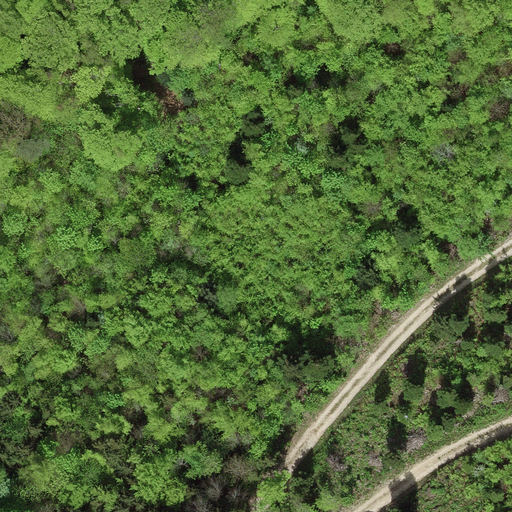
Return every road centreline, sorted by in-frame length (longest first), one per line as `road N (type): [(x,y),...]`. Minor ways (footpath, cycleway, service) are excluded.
road 1 (track): [(511,249),(476,271),(340,396),(283,457),(250,511)]
road 2 (track): [(364,511),(432,457),(511,422)]
